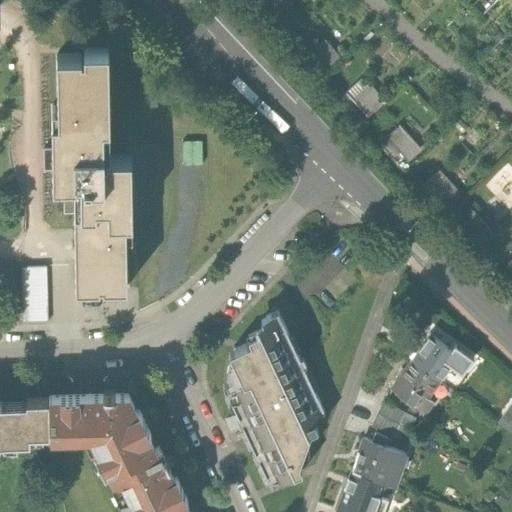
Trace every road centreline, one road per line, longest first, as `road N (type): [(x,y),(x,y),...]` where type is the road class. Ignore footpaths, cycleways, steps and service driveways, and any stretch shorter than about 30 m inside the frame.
road 1 (tertiary): [(336,166),(511,338)]
road 2 (residential): [(336,166),(164,340)]
road 3 (tertiary): [(175,0),(336,166)]
road 4 (residential): [(164,340),(241,511)]
road 5 (residential): [(164,340),(129,350),(0,356)]
